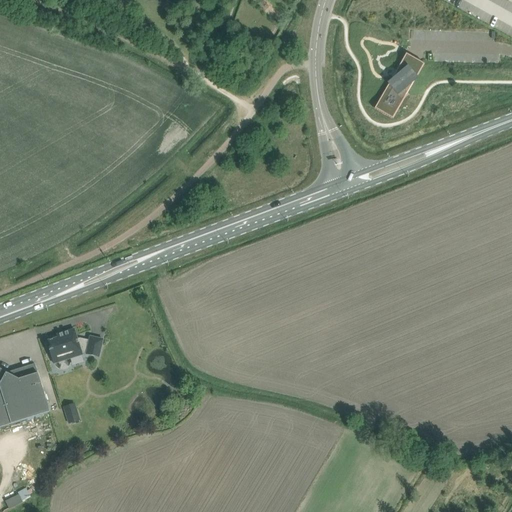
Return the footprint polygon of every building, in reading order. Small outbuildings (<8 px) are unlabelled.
[(356,0),(355,4),(399,28),(404,19),(406,21),(409,15),(407,14),(414,0),(356,0)] [(389,85),(374,110),(392,120),(410,89),(423,65),(406,55),(403,60),(389,85)] [(49,348),(54,364),(83,355),(81,351),(84,350),(87,351),(86,354),(99,357),(103,339),(90,337),(89,340),(80,338),(78,339),(75,329),(57,335),(58,338),(48,341),(51,348),(49,348)] [(0,427),(50,412),(35,364),(6,373),(0,369),(0,427)] [(76,409),(66,412),(70,423),(80,420),(76,409)] [(27,487),(19,491),(23,500),(31,496),(27,487)] [(19,494),(5,501),(9,509),(23,502),(23,501),(19,494)]
